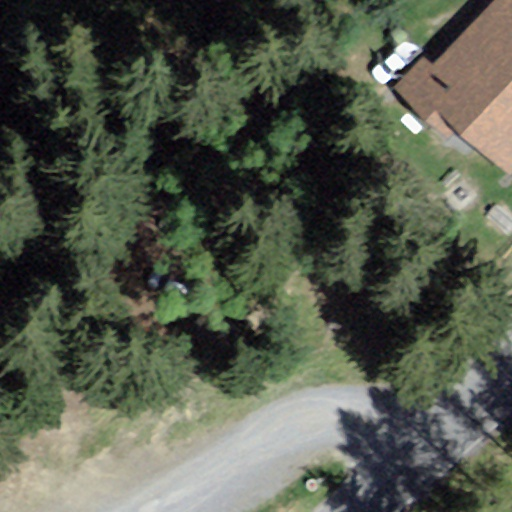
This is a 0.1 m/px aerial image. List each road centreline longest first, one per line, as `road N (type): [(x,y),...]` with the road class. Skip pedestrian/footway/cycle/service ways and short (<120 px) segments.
road 1 (track): [(455,426),(324,412),(221,450),(122,511)]
road 2 (unclassified): [(511,377),(360,511)]
